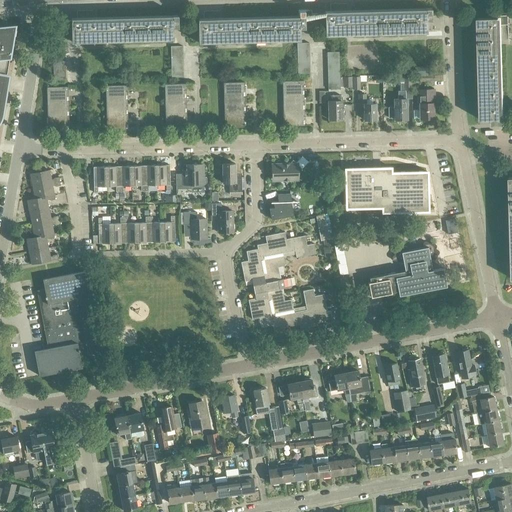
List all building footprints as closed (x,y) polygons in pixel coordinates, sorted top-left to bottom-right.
[(325,14),(325,22),(325,36),(427,33),(426,21),(432,21),(431,9),(426,9),(426,12),(325,15),(325,14)] [(199,22),(198,22),(198,43),(278,41),(300,41),(300,29),(305,29),(305,24),(305,22),(325,22),(325,14),(313,15),(312,15),(312,10),(299,11),(299,17),(299,19),(224,22),(199,22)] [(499,18),(477,19),(480,120),(492,120),(492,125),(504,125),(504,119),(501,119),(498,25),(508,25),(508,14),(498,14),(499,18)] [(72,21),(71,21),(72,43),(173,40),(173,28),(178,28),(178,16),(172,16),(172,19),(72,22),(72,21)] [(0,116),(0,115),(1,113),(6,83),(15,27),(0,28),(0,116)] [(404,75),(404,88),(412,88),(412,75),(404,75)] [(353,76),(353,90),(361,90),(361,76),(353,76)] [(283,97),(304,97),(304,82),(283,82),(283,97)] [(224,99),(245,98),(245,83),(224,84),(224,99)] [(165,100),(186,100),(186,85),(165,85),(165,100)] [(106,102),(127,101),(127,86),(106,87),(106,102)] [(47,88),(47,103),(68,103),(68,88),(47,88)] [(434,90),(417,91),(418,97),(420,97),(420,120),(434,119),(433,97),(435,97),(434,90)] [(398,100),(394,100),(395,108),(389,108),(389,117),(389,119),(395,119),(395,120),(407,120),(406,100),(405,92),(398,92),(398,100)] [(366,95),(359,96),(359,106),(364,107),(364,121),(376,121),(376,104),(366,105),(366,95)] [(283,97),(283,112),(304,111),(304,97),(283,97)] [(333,97),(333,102),(329,102),(329,120),(333,120),(333,122),(338,122),(338,120),(342,120),(341,101),(341,97),(333,97)] [(245,98),(224,99),(225,114),(246,113),(245,98)] [(166,115),(187,114),(186,100),(165,100),(166,115)] [(127,101),(106,102),(107,117),(128,116),(127,101)] [(69,117),(68,103),(47,103),(48,118),(69,117)] [(305,126),(304,111),(283,112),(284,127),(305,126)] [(246,128),(246,113),(225,114),(225,128),(246,128)] [(187,114),(166,115),(166,130),(187,129),(187,114)] [(128,116),(107,117),(107,131),(128,131),(128,116)] [(69,132),(69,117),(48,118),(48,133),(69,132)] [(283,165),(273,165),(273,173),(274,173),(275,181),(284,181),(287,184),(289,181),(298,181),(298,172),(301,169),(296,163),(293,161),(289,165),(286,162),(283,165)] [(308,163),(304,167),(313,176),(317,175),(315,163),(308,163)] [(223,165),(219,165),(219,173),(223,173),(223,184),(229,184),(230,193),(242,193),(242,178),(236,178),(235,164),(223,165)] [(183,175),(176,175),(176,190),(191,190),(191,185),(206,185),(208,183),(208,179),(206,178),(204,178),(204,167),(202,165),(187,165),(187,171),(183,171),(183,175)] [(158,186),(157,166),(144,167),(145,192),(148,192),(148,186),(158,186)] [(157,166),(158,186),(167,186),(167,191),(170,191),(170,166),(157,166)] [(98,188),(107,187),(106,167),(94,168),(94,188),(94,193),(98,193),(98,188)] [(119,167),(106,167),(107,187),(116,187),(116,193),(120,193),(119,167)] [(132,187),(132,167),(119,167),(120,193),(123,193),(123,187),(132,187)] [(145,192),(144,167),(132,167),(132,187),(141,186),(141,192),(145,192)] [(391,168),(345,169),(346,205),(346,208),(364,208),(382,208),(382,213),(429,212),(427,172),(392,173),(391,168)] [(30,175),(33,187),(60,182),(59,178),(54,179),(53,180),(51,181),(50,171),(30,175)] [(61,186),(60,182),(33,187),(35,199),(54,196),(53,187),(54,187),(56,187),(61,186)] [(274,209),(270,210),(272,220),(294,216),(291,203),(297,203),(297,202),(291,202),(291,195),(278,195),(278,203),(273,203),(274,209)] [(27,201),(30,214),(49,210),(47,201),(49,200),(51,201),(55,200),(54,196),(35,199),(27,201)] [(221,204),(211,205),(212,217),(218,216),(218,233),(220,233),(221,234),(225,234),(226,233),(234,233),(233,230),(234,229),(234,225),(233,224),(233,212),(222,212),(221,204)] [(30,214),(32,226),(59,221),(58,217),(54,217),(53,219),(51,219),(49,210),(30,214)] [(196,213),(183,213),(184,225),(191,225),(191,240),(207,239),(206,219),(196,220),(196,213)] [(325,215),(316,216),(321,241),(329,240),(325,215)] [(162,223),(163,243),(175,242),(175,223),(175,217),(171,217),(171,223),(162,223)] [(121,224),(111,224),(112,244),(125,244),(124,218),(120,218),(121,224)] [(127,218),(124,218),(125,244),(137,243),(137,224),(128,224),(127,218)] [(146,223),(137,224),(137,243),(150,243),(149,218),(146,218),(146,223)] [(163,243),(162,223),(153,223),(153,218),(149,218),(150,243),(163,243)] [(112,244),(111,224),(102,224),(102,219),(98,219),(99,225),(99,244),(112,244)] [(456,219),(446,221),(449,234),(458,232),(456,219)] [(32,226),(35,238),(54,234),(52,225),(54,225),(56,226),(60,225),(59,221),(32,226)] [(267,244),(283,257),(290,256),(286,240),(285,233),(265,237),(267,244)] [(27,240),(29,252),(48,249),(47,239),(48,239),(50,240),(55,239),(54,234),(35,238),(27,240)] [(305,236),(286,240),(290,256),(296,255),(295,248),(307,246),(305,236)] [(398,289),(398,290),(399,297),(400,297),(399,295),(446,286),(446,288),(447,288),(443,269),(432,271),(430,257),(431,257),(432,257),(434,256),(435,256),(437,256),(438,255),(439,255),(439,254),(439,253),(439,252),(438,251),(438,250),(437,250),(437,249),(436,248),(436,247),(436,246),(436,245),(435,244),(434,244),(433,244),(432,244),(431,244),(430,244),(429,244),(428,244),(428,243),(427,243),(426,243),(425,243),(424,243),(423,244),(423,245),(423,246),(423,247),(424,248),(407,251),(408,250),(407,249),(407,248),(406,248),(406,247),(405,247),(404,247),(403,247),(403,248),(402,248),(402,249),(401,249),(400,249),(399,249),(398,248),(398,249),(397,249),(396,249),(396,250),(395,251),(396,252),(396,253),(396,254),(395,255),(395,256),(394,257),(393,257),(393,258),(393,259),(393,260),(393,261),(394,261),(395,261),(396,261),(397,261),(398,261),(398,262),(399,262),(400,263),(401,263),(402,263),(403,263),(406,276),(405,276),(404,271),(370,278),(371,285),(370,285),(371,294),(398,289)] [(257,246),(258,250),(278,268),(285,266),(283,257),(267,244),(257,246)] [(295,248),(296,255),(296,258),(316,255),(314,244),(307,246),(295,248)] [(335,246),(336,254),(344,253),(343,244),(335,246)] [(48,249),(29,252),(32,265),(59,260),(58,255),(53,256),(52,257),(50,258),(48,249)] [(248,261),(280,277),(278,268),(258,250),(246,252),(248,261)] [(245,282),(252,281),(281,280),(281,276),(280,277),(248,261),(241,263),(245,282)] [(37,292),(44,326),(80,319),(77,300),(90,297),(86,272),(43,280),(45,290),(37,292)] [(281,280),(252,281),(256,299),(283,293),(284,293),(283,289),(284,289),(283,280),(281,280)] [(303,292),(306,307),(319,321),(329,319),(324,295),(315,297),(313,290),(303,292)] [(259,319),(278,306),(285,302),(283,293),(256,299),(248,301),(252,320),(259,319)] [(295,316),(293,309),(292,300),(285,302),(278,306),(279,318),(295,316)] [(278,306),(259,319),(261,328),(273,326),(278,306)] [(278,306),(273,326),(275,337),(285,335),(284,328),(296,326),(295,316),(279,318),(278,306)] [(319,321),(306,307),(293,309),(295,316),(296,326),(300,325),(301,332),(321,328),(319,321)] [(102,354),(94,313),(88,314),(96,356),(102,354)] [(88,357),(80,319),(44,326),(48,349),(34,352),(39,377),(82,369),(80,359),(88,357)] [(462,352),(456,353),(459,369),(461,379),(475,376),(473,366),(471,366),(468,350),(467,351),(466,350),(462,350),(462,352)] [(442,384),(450,382),(448,375),(444,355),(443,355),(442,354),(439,355),(438,356),(432,357),(436,377),(442,384)] [(409,370),(408,370),(409,378),(411,387),(425,384),(423,376),(420,359),(419,360),(417,359),(414,359),(413,361),(408,362),(409,370)] [(386,373),(385,374),(386,382),(387,382),(388,387),(393,386),(394,391),(399,390),(398,385),(400,385),(399,380),(400,380),(396,364),(385,366),(386,373)] [(359,371),(346,374),(349,388),(350,394),(355,394),(370,391),(368,376),(360,378),(359,371)] [(350,394),(349,388),(346,374),(334,376),(335,381),(328,382),(330,392),(343,389),(345,396),(350,394)] [(305,382),(299,383),(302,397),(303,403),(305,411),(309,410),(309,403),(308,396),(315,395),(312,380),(311,380),(311,378),(304,380),(305,382)] [(303,403),(302,397),(299,383),(283,386),(285,395),(289,395),(290,402),(297,401),(298,405),(303,403)] [(479,395),(478,389),(465,392),(464,384),(457,386),(459,399),(479,395)] [(439,387),(432,389),(436,407),(444,405),(439,387)] [(272,410),(270,411),(269,404),(266,389),(253,392),(257,409),(255,409),(256,415),(264,413),(264,415),(273,413),(272,410)] [(394,394),(397,408),(398,413),(412,410),(408,391),(394,394)] [(485,394),(471,397),(472,403),(474,413),(477,413),(482,412),(496,409),(494,397),(486,399),(485,394)] [(223,406),(220,407),(221,413),(224,412),(224,413),(231,412),(232,418),(238,417),(236,411),(237,411),(234,395),(221,398),(223,406)] [(287,399),(279,401),(282,414),(289,413),(287,399)] [(192,430),(201,428),(208,427),(206,416),(205,416),(202,402),(189,404),(190,411),(188,412),(192,430)] [(415,411),(413,413),(414,417),(416,418),(417,422),(437,418),(435,405),(415,409),(415,411)] [(178,414),(173,415),(172,407),(160,410),(163,425),(156,426),(158,437),(161,448),(167,447),(166,442),(174,440),(173,434),(172,434),(172,430),(176,429),(176,428),(181,427),(178,414)] [(272,408),(272,410),(273,413),(275,430),(281,429),(278,408),(272,408)] [(496,409),(482,412),(477,413),(480,425),(485,424),(499,421),(496,409)] [(453,413),(447,415),(450,427),(455,426),(453,413)] [(144,435),(143,430),(140,414),(127,416),(130,433),(131,438),(136,437),(137,438),(143,437),(144,435)] [(111,429),(110,432),(112,434),(114,435),(117,435),(125,434),(126,440),(131,439),(131,438),(130,433),(127,416),(114,419),(115,427),(113,427),(111,429)] [(247,417),(241,419),(244,435),(250,433),(247,417)] [(485,424),(487,436),(501,433),(499,421),(485,424)] [(330,423),(313,425),(315,437),(331,435),(330,423)] [(290,427),(284,428),(286,441),(292,440),(290,427)] [(284,428),(281,429),(275,430),(273,430),(275,443),(286,441),(284,428)] [(41,434),(45,459),(47,465),(55,464),(53,449),(54,449),(53,442),(55,442),(54,437),(52,437),(51,432),(49,433),(48,432),(45,432),(44,434),(41,434)] [(454,433),(441,435),(441,441),(443,455),(456,453),(455,439),(454,433)] [(504,445),(501,433),(487,436),(490,448),(504,445)] [(31,441),(25,442),(27,453),(33,452),(34,453),(35,452),(37,461),(45,459),(41,434),(37,435),(36,434),(33,435),(32,436),(30,436),(31,441)] [(217,435),(208,437),(211,454),(221,452),(217,435)] [(2,438),(3,440),(1,441),(3,453),(4,457),(19,454),(16,438),(8,439),(8,437),(2,438)] [(429,439),(429,443),(431,457),(443,455),(441,441),(435,442),(435,438),(429,439)] [(405,442),(406,446),(408,460),(420,458),(418,444),(417,440),(405,442)] [(431,457),(429,443),(418,444),(420,458),(431,457)] [(387,444),(381,445),(382,449),(384,463),(396,462),(394,447),(388,448),(387,444)] [(152,445),(144,446),(147,463),(156,461),(152,445)] [(250,459),(255,458),(253,446),(247,447),(250,459)] [(408,460),(406,446),(394,447),(396,462),(408,460)] [(384,463),(382,449),(370,451),(372,465),(384,463)] [(328,457),(316,458),(317,464),(319,478),(331,476),(329,462),(328,457)] [(135,458),(119,461),(120,468),(136,465),(135,458)] [(353,459),(341,460),(343,475),(355,473),(353,459)] [(341,460),(329,462),(331,476),(343,475),(341,460)] [(151,481),(157,479),(155,469),(153,462),(148,463),(149,470),(151,481)] [(292,463),(280,464),(281,469),(281,468),(283,483),(295,481),(293,467),(292,467),(292,463)] [(317,464),(305,465),(307,479),(319,478),(317,464)] [(26,465),(13,467),(15,479),(28,477),(26,465)] [(305,465),(293,467),(295,481),(307,479),(305,465)] [(281,469),(268,470),(270,484),(283,483),(281,468),(281,469)] [(116,475),(119,487),(133,484),(138,483),(135,471),(116,475)] [(251,473),(238,475),(241,494),(254,492),(252,478),(251,473)] [(238,475),(226,477),(227,482),(229,496),(241,494),(238,475)] [(208,478),(202,479),(205,499),(217,497),(215,483),(209,484),(208,478)] [(194,480),(191,481),(191,486),(193,501),(199,500),(199,501),(205,500),(205,499),(202,479),(194,480)] [(6,482),(1,501),(12,504),(16,486),(6,482)] [(216,483),(215,483),(217,497),(229,496),(227,482),(216,483)] [(135,497),(133,484),(119,487),(121,499),(135,497)] [(495,488),(497,499),(511,496),(511,486),(511,484),(495,488)] [(171,485),(167,486),(167,490),(169,504),(181,502),(179,488),(172,489),(171,485)] [(191,486),(179,488),(181,502),(193,501),(191,486)] [(20,487),(18,494),(29,496),(31,490),(20,487)] [(469,490),(455,492),(458,505),(459,509),(465,508),(464,504),(472,503),(471,497),(471,495),(470,495),(469,490)] [(458,505),(455,492),(442,495),(444,508),(458,505)] [(45,505),(46,510),(72,505),(71,499),(72,499),(71,495),(70,495),(69,493),(56,495),(57,501),(50,502),(51,504),(50,504),(47,493),(35,497),(37,504),(44,502),(45,505)] [(444,508),(442,495),(428,497),(429,503),(428,503),(429,505),(430,511),(444,508)] [(495,511),(497,511),(500,511),(511,509),(511,496),(497,499),(493,500),(494,500),(495,509),(495,511)] [(137,509),(135,497),(121,499),(123,511),(137,509)] [(19,502),(19,511),(27,511),(27,507),(29,506),(29,500),(19,502)]
